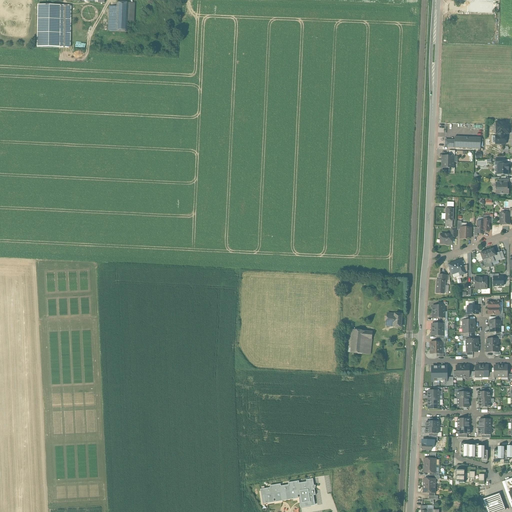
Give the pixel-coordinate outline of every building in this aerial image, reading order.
[(116,2),(116,7),(115,31),(128,32),(128,20),(129,3),(116,2)] [(70,6),(38,5),(37,47),(69,48),(70,6)] [(498,136),(505,136),(505,133),(508,131),(509,131),(509,126),(505,122),(497,122),(497,133),(498,133),(498,136)] [(481,138),(455,137),(454,147),(454,148),(480,149),(481,138)] [(505,164),(498,164),(498,165),(498,169),(495,171),(499,174),(505,174),(506,176),(507,176),(509,174),(509,172),(508,171),(508,170),(508,165),(508,164),(505,164)] [(500,183),(496,183),(496,189),(495,189),(495,190),(496,190),(496,194),(509,194),(509,190),(507,190),(507,183),(500,183)] [(453,209),(446,209),(445,227),(452,227),(453,209)] [(509,213),(500,213),(500,224),(509,224),(509,217),(509,213)] [(461,227),(461,230),(460,239),(467,239),(467,238),(471,238),(471,228),(461,227)] [(451,235),(441,234),(440,239),(441,241),(441,243),(446,244),(447,245),(451,245),(452,244),(452,237),(452,235),(451,235)] [(494,248),(480,253),(483,261),(487,259),(488,264),(495,262),(493,257),(497,256),(494,248)] [(461,260),(449,264),(452,274),(459,272),(460,275),(465,274),(465,272),(463,266),(461,260)] [(448,275),(439,275),(439,280),(437,280),(436,293),(444,294),(445,281),(447,281),(448,275)] [(482,277),(482,279),(475,279),(475,289),(487,289),(487,277),(482,277)] [(494,277),(494,286),(504,286),(503,277),(494,277)] [(478,314),(478,306),(468,306),(468,314),(478,314)] [(394,314),(387,314),(389,314),(388,324),(386,324),(386,325),(393,325),(393,327),(401,328),(402,315),(394,314)] [(365,331),(353,330),(350,353),(362,354),(363,347),(371,348),(372,339),(364,338),(365,331)] [(373,332),(365,331),(364,338),(372,339),(373,332)] [(447,378),(447,366),(432,367),(432,382),(447,382),(447,381),(447,378)] [(439,391),(428,391),(428,400),(439,400),(439,391)] [(469,398),(458,398),(458,408),(469,408),(469,398)] [(490,408),(490,398),(479,398),(479,408),(490,408)] [(439,400),(428,400),(428,410),(439,409),(439,400)] [(469,419),(458,419),(458,423),(455,423),(455,427),(458,427),(458,428),(469,428),(469,419)] [(490,429),(490,419),(479,419),(479,429),(490,429)] [(434,440),(423,440),(423,445),(422,445),(422,450),(431,450),(432,446),(434,446),(434,440)] [(470,445),(466,445),(466,448),(464,448),(463,453),(463,457),(469,457),(475,457),(475,454),(475,449),(473,449),(473,446),(470,446),(470,445)] [(468,466),(457,465),(456,483),(465,483),(465,478),(475,479),(475,483),(479,483),(479,485),(484,485),(484,477),(486,477),(486,471),(475,470),(475,468),(468,468),(468,466)] [(388,468),(387,475),(360,473),(356,511),(384,511),(386,490),(396,490),(398,469),(388,468)] [(270,488),(260,489),(263,504),(299,498),(300,508),(315,505),(314,495),(316,495),(314,488),(315,489),(316,487),(316,485),(314,485),(313,479),(306,480),(306,482),(299,483),(299,481),(288,483),(288,485),(281,486),(281,484),(270,486),(270,488)] [(499,493),(483,499),(487,511),(498,511),(505,510),(499,493)]
